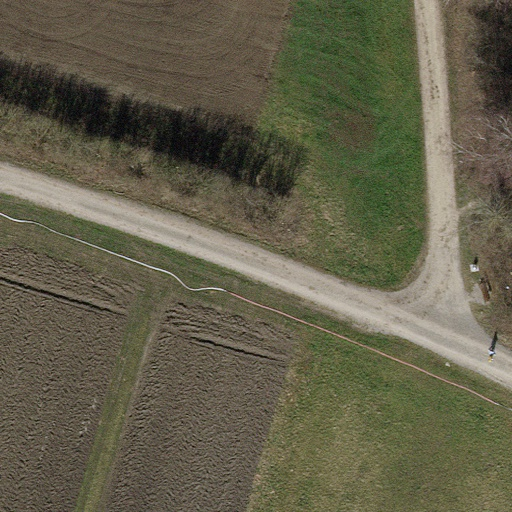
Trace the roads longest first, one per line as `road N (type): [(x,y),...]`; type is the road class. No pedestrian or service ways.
road 1 (track): [(511,376),(435,335),(0,202)]
road 2 (track): [(418,0),(435,335)]
